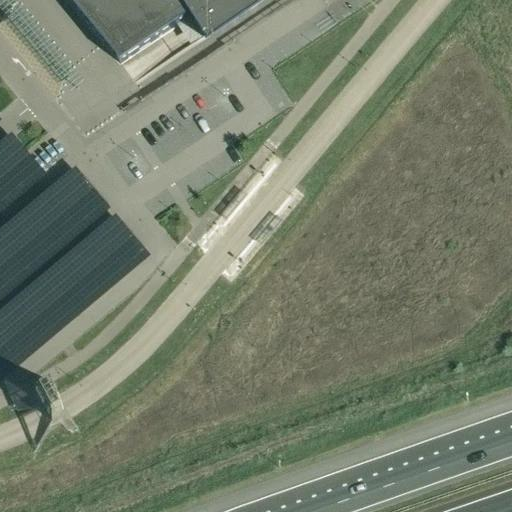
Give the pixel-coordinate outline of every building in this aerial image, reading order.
[(67,0),(121,65),(190,18),(204,38),(261,0),(67,0)] [(0,146),(0,217),(46,179),(11,137),(0,146)] [(0,233),(0,305),(110,213),(75,171),(0,233)] [(247,197),(241,192),(220,217),(226,222),(247,197)] [(261,247),(282,222),(277,218),(256,244),(261,247)] [(0,315),(0,386),(151,261),(116,219),(0,315)]
